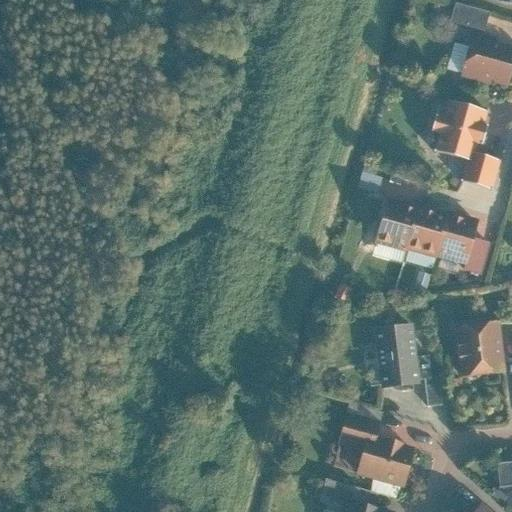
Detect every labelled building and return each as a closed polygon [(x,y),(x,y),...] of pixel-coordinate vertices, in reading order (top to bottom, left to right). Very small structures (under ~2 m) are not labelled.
[(511,0),(482,0),(482,1),(511,9),(511,0)] [(460,7),(479,13),(480,9),(461,3),(460,7)] [(460,7),(451,5),(446,24),(481,34),(486,15),(479,13),(460,7)] [(487,86),(503,90),(511,56),(511,50),(492,45),(494,39),(470,33),(456,79),(486,88),(487,86)] [(473,159),(485,115),(443,103),(438,120),(431,119),(426,137),(433,139),(429,152),(465,162),(471,164),(473,159)] [(496,165),(473,159),(471,164),(465,162),(459,185),(488,193),(496,165)] [(361,187),(378,189),(380,172),(363,170),(361,187)] [(402,250),(416,208),(387,198),(373,241),(402,250)] [(431,259),(444,217),(416,208),(402,250),(431,259)] [(469,241),(474,225),(444,217),(431,259),(461,269),(469,241)] [(485,245),(469,241),(461,269),(459,275),(475,279),(485,245)] [(426,278),(416,275),(412,289),(422,292),(426,278)] [(348,291),(338,286),(332,298),(343,302),(348,291)] [(454,379),(497,375),(493,326),(449,330),(454,379)] [(417,389),(411,329),(371,333),(377,393),(417,389)] [(439,407),(436,379),(419,381),(422,409),(439,407)] [(334,447),(356,453),(358,443),(370,446),(376,425),(344,417),(334,447)] [(400,490),(409,455),(370,446),(358,443),(356,453),(350,479),(400,490)] [(511,458),(497,461),(500,484),(511,482),(511,458)] [(363,486),(329,477),(324,495),(348,502),(358,505),(363,486)] [(511,492),(508,490),(500,501),(511,509),(511,492)] [(494,511),(479,499),(468,511),(494,511)] [(384,511),(358,505),(348,502),(345,511),(384,511)]
